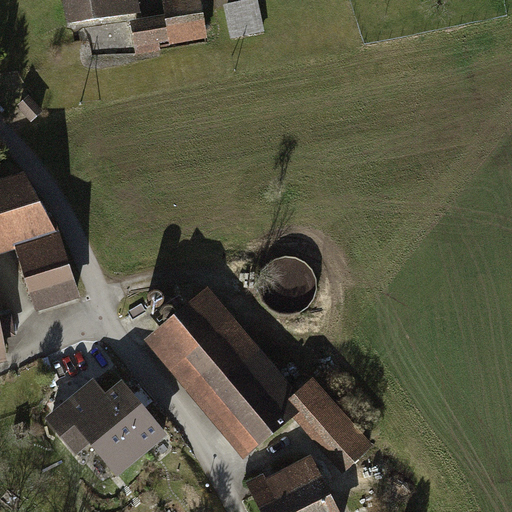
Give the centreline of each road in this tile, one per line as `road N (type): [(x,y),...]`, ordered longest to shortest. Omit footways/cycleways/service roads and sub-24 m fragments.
road 1 (residential): [(105,321),(187,423),(237,511)]
road 2 (residential): [(0,130),(54,199),(105,321)]
